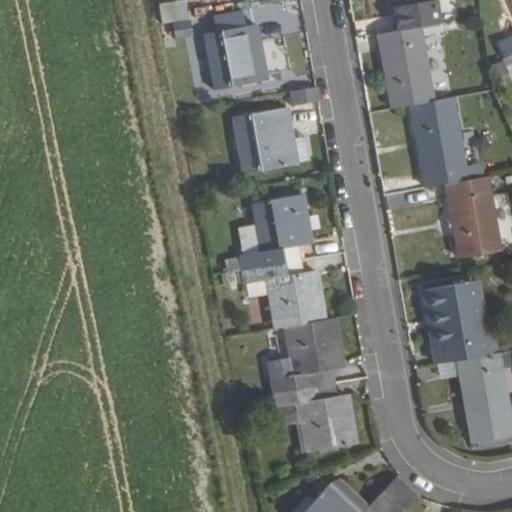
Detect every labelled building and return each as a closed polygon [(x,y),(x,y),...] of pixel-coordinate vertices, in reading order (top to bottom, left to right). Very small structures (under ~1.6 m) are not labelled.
[(159,25),(187,19),(182,0),(178,0),(155,5),(159,25)] [(438,22),(434,0),(391,0),(397,30),(418,26),(438,22)] [(204,36),(214,91),(268,82),(257,26),(204,36)] [(432,100),(418,26),(397,30),(377,34),(390,108),(411,104),(432,100)] [(511,37),(499,44),(505,58),(511,54),(511,37)] [(505,67),(511,63),(511,54),(505,58),(502,60),(505,67)] [(318,101),(316,87),(288,92),(290,105),(318,101)] [(462,124),(457,96),(452,97),(457,125),(462,124)] [(463,161),(457,125),(452,97),(432,100),(411,104),(426,187),(447,183),(487,176),(484,157),(479,158),(463,161)] [(291,137),(286,110),(235,119),(243,174),(295,163),(291,137)] [(479,158),(472,123),(462,124),(457,125),(463,161),(479,158)] [(307,161),(302,135),(291,137),(295,163),(307,161)] [(501,252),(487,176),(447,183),(460,259),(501,252)] [(311,245),(303,195),(253,205),(262,253),(240,257),(243,271),(284,263),(282,250),(298,247),(311,245)] [(301,260),(298,247),(282,250),(284,263),(301,260)] [(303,275),(301,260),(284,263),(287,278),(303,275)] [(325,320),(317,273),(303,275),(287,278),(284,263),(243,271),(246,285),(267,282),(270,296),(275,329),(287,327),(325,320)] [(485,339),(473,269),(463,271),(475,340),(485,339)] [(475,340),(463,271),(422,279),(437,364),(456,361),(493,354),(490,338),(485,339),(475,340)] [(270,296),(267,282),(246,285),(248,300),(270,296)] [(345,366),(337,318),(325,320),(287,327),(295,375),(274,378),(277,394),(321,386),(319,370),(333,368),(345,366)] [(499,353),(496,337),(490,338),(493,354),(499,353)] [(511,436),(511,435),(500,368),(511,366),(511,350),(499,353),(493,354),(456,361),(458,377),(470,444),(511,436)] [(458,377),(456,361),(437,364),(439,380),(458,377)] [(336,383),(333,368),(319,370),(321,386),(336,383)] [(339,397),(336,383),(321,386),(323,400),(339,397)] [(359,443),(350,395),(339,397),(323,400),(321,386),(277,394),(279,408),(301,405),(309,452),(359,443)] [(371,511),(382,511),(405,488),(394,478),(367,508),(371,511)] [(363,511),(367,508),(335,480),(326,487),(355,511),(363,511)] [(355,511),(326,487),(303,511),(355,511)] [(403,511),(416,498),(405,488),(382,511),(403,511)]
